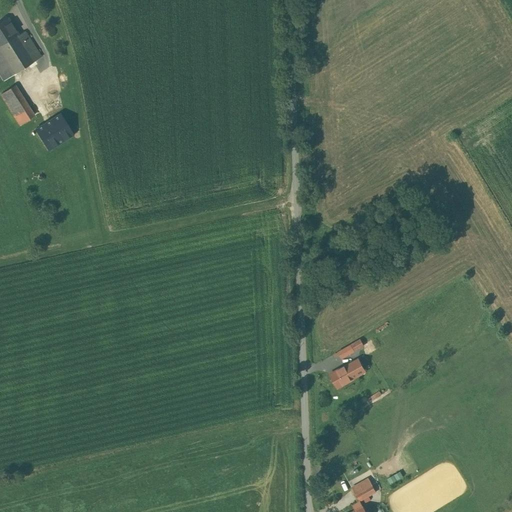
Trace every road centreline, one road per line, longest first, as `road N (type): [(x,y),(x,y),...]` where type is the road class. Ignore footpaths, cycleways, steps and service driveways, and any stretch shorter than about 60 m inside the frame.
road 1 (unclassified): [(290,0),(310,511)]
road 2 (track): [(297,199),(0,264)]
